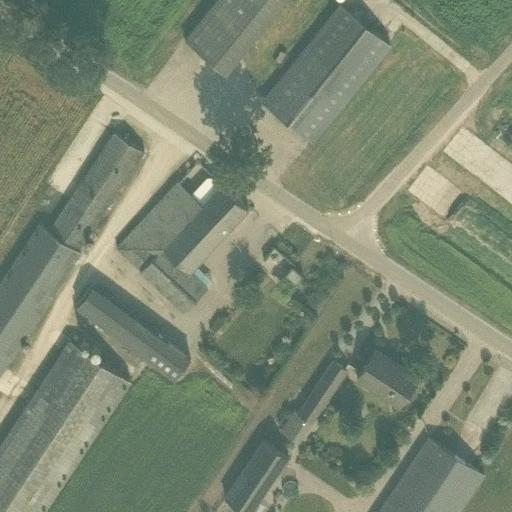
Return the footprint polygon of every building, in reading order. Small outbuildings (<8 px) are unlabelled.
[(207,0),(178,39),(221,71),(275,0),(207,0)] [(315,140),(386,38),(331,1),(260,103),(315,140)] [(0,373),(131,138),(109,126),(52,228),(28,216),(0,266),(0,373)] [(248,206),(221,180),(201,201),(178,180),(117,247),(185,310),(208,286),(190,269),(248,206)] [(303,274),(292,265),(285,272),(296,282),(303,274)] [(59,332),(0,433),(0,511),(40,511),(124,370),(59,332)] [(190,356),(157,332),(142,352),(175,377),(190,356)] [(399,403),(418,375),(376,347),(357,375),(399,403)] [(347,368),(345,367),(333,359),(298,411),(312,421),(347,368)] [(169,511),(219,437),(147,388),(64,511),(169,511)] [(262,500),(261,499),(291,454),(264,436),(225,495),(250,511),(258,511),(264,504),(261,502),(262,500)] [(457,511),(484,472),(430,436),(378,511),(457,511)]
